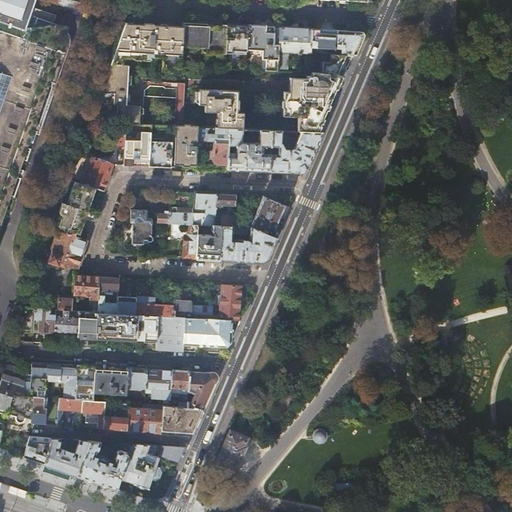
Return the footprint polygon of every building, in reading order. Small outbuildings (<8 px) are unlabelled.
[(378,0),(338,0),(339,0),(350,1),(350,3),(344,3),(344,8),(352,8),(367,9),(368,1),(378,2),(378,0)] [(0,194),(50,37),(0,21),(0,194)] [(182,50),(183,25),(166,24),(124,22),(99,91),(114,92),(113,104),(118,105),(117,124),(140,125),(141,102),(135,102),(135,98),(135,95),(177,97),(181,97),(184,97),(185,84),(127,81),(128,65),(122,64),(123,52),(134,53),(134,56),(137,56),(166,58),(166,67),(181,68),(182,50)] [(225,51),(226,25),(204,24),(183,22),(183,25),(182,50),(225,52),(225,51)] [(226,24),(226,25),(225,51),(246,52),(246,48),(247,25),(235,24),(226,24)] [(261,26),(247,25),(246,48),(262,49),(262,57),(266,57),(266,69),(277,70),(279,27),(261,26)] [(291,27),(279,27),(277,70),(288,70),(289,51),(310,52),(310,48),(311,28),(298,28),(295,27),(291,27)] [(323,29),(311,28),(310,48),(336,49),(336,30),(323,29)] [(348,30),(336,30),(336,49),(341,49),(341,53),(350,54),(355,54),(359,44),(364,34),(363,32),(360,31),(348,30)] [(310,52),(310,62),(319,62),(319,71),(312,71),(312,74),(306,74),(306,77),(292,77),(292,85),(292,90),(283,90),(282,115),(298,115),(297,131),(316,132),(325,110),(342,72),(350,54),(341,53),(310,52)] [(423,84),(434,87),(438,76),(426,73),(423,84)] [(220,112),(219,128),(229,128),(242,129),(244,129),(245,112),(238,112),(239,91),(211,89),(201,89),(200,105),(206,105),(206,111),(220,112)] [(131,132),(125,132),(125,146),(123,165),(149,166),(150,138),(150,125),(142,125),(142,140),(131,139),(131,132)] [(174,167),(196,168),(199,127),(199,125),(183,125),(183,126),(180,126),(176,126),(174,167)] [(229,128),(219,128),(201,127),(200,144),(213,144),(212,160),(214,163),(215,163),(216,164),(227,164),(229,128)] [(242,129),(229,128),(227,164),(227,169),(269,171),(269,154),(261,154),(261,146),(269,147),(270,130),(259,130),(258,143),(242,142),(242,129)] [(316,132),(297,131),(285,131),(285,134),(296,138),(292,148),(290,150),(284,149),(281,144),(282,131),(270,130),(269,147),(277,147),(277,150),(274,150),(273,154),(269,154),(269,171),(299,172),(306,168),(314,151),(321,132),(316,132)] [(116,146),(125,146),(125,132),(113,131),(113,135),(116,135),(116,146)] [(150,138),(149,166),(168,167),(169,139),(163,139),(150,138)] [(82,183),(95,188),(103,190),(112,165),(92,157),(82,183)] [(79,234),(95,188),(82,183),(74,181),(66,204),(61,202),(57,213),(59,214),(60,215),(61,215),(62,215),(63,215),(58,227),(79,234)] [(169,206),(169,208),(168,223),(172,224),(184,224),(189,224),(192,224),(192,213),(214,214),(216,193),(196,193),(195,208),(179,207),(180,192),(170,192),(170,207),(169,206)] [(235,194),(216,193),(214,214),(214,225),(221,226),(233,226),(235,194)] [(263,195),(249,227),(276,238),(290,207),(263,195)] [(168,223),(169,208),(165,208),(165,211),(164,211),(164,213),(157,213),(157,223),(163,224),(163,223),(168,223)] [(131,243),(142,244),(143,239),(146,240),(147,241),(150,242),(152,240),(152,237),(151,236),(152,223),(145,223),(146,210),(130,210),(130,222),(132,222),(131,243)] [(197,234),(196,258),(219,259),(221,226),(214,225),(214,214),(192,213),(192,224),(198,225),(211,225),(211,230),(212,233),(210,235),(197,234)] [(411,231),(412,228),(411,225),(409,222),(407,221),(404,220),(401,220),(398,222),(396,224),(395,227),(396,230),(397,233),(399,235),(402,236),(405,236),(408,235),(410,233),(411,231)] [(184,235),(185,235),(183,257),(196,258),(197,234),(198,225),(192,224),(189,224),(188,232),(183,232),(184,224),(172,224),(172,234),(175,238),(181,238),(184,235)] [(276,238),(249,227),(233,226),(221,226),(219,259),(261,262),(267,258),(276,238)] [(48,262),(65,268),(66,264),(77,267),(86,241),(74,237),(75,234),(61,233),(59,238),(55,236),(54,239),(53,238),(50,247),(52,248),(48,262)] [(97,299),(98,276),(74,275),(73,295),(89,296),(89,299),(93,300),(92,308),(97,309),(97,302),(97,299)] [(98,276),(97,299),(103,299),(104,293),(104,290),(118,291),(119,278),(98,276)] [(175,281),(173,305),(173,317),(184,318),(191,318),(191,306),(192,282),(175,281)] [(220,308),(218,320),(240,321),(244,313),(238,312),(240,286),(222,284),(220,308)] [(137,294),(136,303),(135,315),(138,315),(157,316),(173,317),(173,305),(150,303),(150,298),(148,298),(148,296),(141,296),(141,294),(137,294)] [(48,309),(54,309),(62,310),(68,310),(72,311),(73,296),(55,295),(55,298),(49,298),(48,309)] [(27,300),(25,307),(33,308),(33,305),(30,300),(27,300)] [(97,309),(97,312),(117,313),(117,301),(117,300),(110,300),(110,302),(97,302),(97,309)] [(136,303),(117,301),(117,313),(135,315),(136,303)] [(220,308),(191,306),(191,318),(218,320),(220,308)] [(48,309),(33,308),(25,307),(18,328),(41,330),(41,332),(50,333),(52,332),(52,331),(53,331),(54,315),(54,309),(48,309)] [(68,316),(68,310),(62,310),(62,316),(54,315),(53,331),(77,333),(77,317),(68,316)] [(135,315),(117,313),(97,312),(77,311),(77,317),(77,333),(77,339),(88,340),(88,336),(136,340),(138,315),(135,315)] [(156,341),(157,316),(138,315),(136,340),(156,341)] [(184,318),(173,317),(157,316),(156,341),(156,349),(183,351),(183,345),(184,318)] [(218,320),(191,318),(184,318),(183,345),(226,347),(231,343),(240,321),(218,320)] [(2,378),(0,382),(0,393),(13,395),(22,395),(23,374),(16,374),(17,361),(6,360),(1,377),(2,378)] [(31,374),(23,374),(22,395),(32,396),(44,397),(45,384),(46,362),(32,362),(31,374)] [(60,363),(46,362),(45,384),(52,385),(53,381),(59,381),(64,381),(63,398),(74,399),(77,367),(60,366),(60,363)] [(88,365),(88,367),(77,367),(74,399),(81,400),(92,400),(94,370),(94,366),(88,365)] [(127,368),(127,372),(127,386),(145,387),(146,369),(127,368)] [(172,370),(146,369),(145,387),(145,388),(152,388),(151,398),(170,399),(172,370)] [(127,372),(94,370),(92,400),(104,402),(115,402),(126,403),(127,386),(127,372)] [(189,371),(172,370),(170,399),(170,406),(187,408),(188,400),(188,390),(189,371)] [(218,373),(189,371),(188,390),(194,392),(190,401),(188,400),(187,408),(202,409),(218,373)] [(0,411),(6,413),(13,395),(0,393),(0,411)] [(32,396),(22,395),(13,395),(6,413),(14,416),(14,418),(15,420),(16,422),(19,423),(20,423),(22,422),(23,421),(24,419),(24,418),(25,417),(30,418),(32,396)] [(43,400),(46,401),(46,397),(44,397),(32,396),(30,418),(30,423),(45,424),(45,408),(43,408),(43,400)] [(63,398),(58,398),(56,425),(79,427),(81,400),(74,399),(63,398)] [(79,427),(82,427),(103,429),(104,409),(104,402),(92,400),(81,400),(79,427)] [(128,403),(126,403),(115,402),(114,412),(106,411),(106,409),(104,409),(103,429),(126,430),(128,403)] [(163,406),(128,403),(126,430),(161,433),(161,430),(163,406)] [(170,406),(163,406),(161,430),(192,432),(202,409),(187,408),(170,406)] [(326,436),(326,434),(324,432),(323,430),(321,429),(318,429),(316,430),(314,431),(313,433),(312,435),(312,437),(313,439),(314,441),(316,442),(318,443),(321,443),(323,442),(325,440),(326,438),(326,436)] [(244,445),(248,437),(230,430),(217,460),(235,468),(238,460),(240,460),(243,453),(246,446),(244,445)] [(51,437),(30,436),(23,456),(25,457),(44,463),(45,464),(71,473),(76,475),(88,440),(78,439),(74,453),(58,447),(60,438),(51,437)] [(94,440),(88,440),(76,475),(96,481),(114,488),(118,477),(126,457),(131,443),(120,442),(119,449),(116,450),(113,456),(114,458),(113,461),(109,460),(110,458),(103,456),(99,455),(94,453),(95,451),(97,450),(100,441),(94,440)] [(131,459),(126,457),(118,477),(133,482),(133,483),(146,488),(150,478),(154,480),(158,478),(161,472),(159,468),(155,466),(158,458),(157,456),(145,452),(148,444),(136,443),(131,459)] [(160,456),(179,462),(186,447),(162,445),(159,453),(160,456)] [(71,473),(45,464),(43,472),(68,480),(71,473)] [(333,483),(333,494),(361,494),(361,483),(333,483)] [(27,491),(9,485),(7,492),(25,498),(27,491)] [(380,487),(380,498),(398,498),(398,488),(380,487)]
